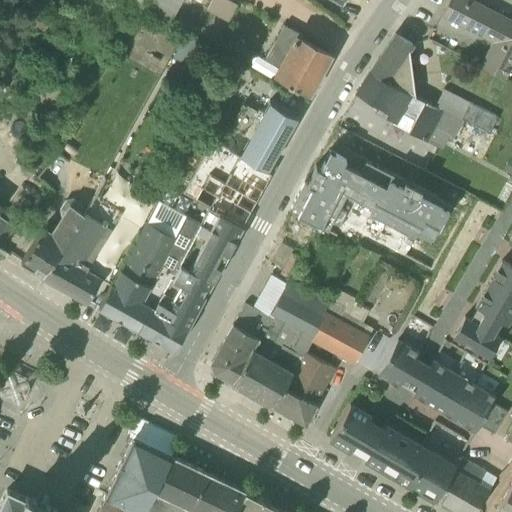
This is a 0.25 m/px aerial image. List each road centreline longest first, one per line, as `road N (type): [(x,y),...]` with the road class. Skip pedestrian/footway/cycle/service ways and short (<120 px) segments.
road 1 (residential): [(162,393),(355,52),(394,0)]
road 2 (tertiary): [(162,393),(370,511)]
road 3 (tertiary): [(2,289),(162,393)]
road 4 (residential): [(511,211),(420,361)]
